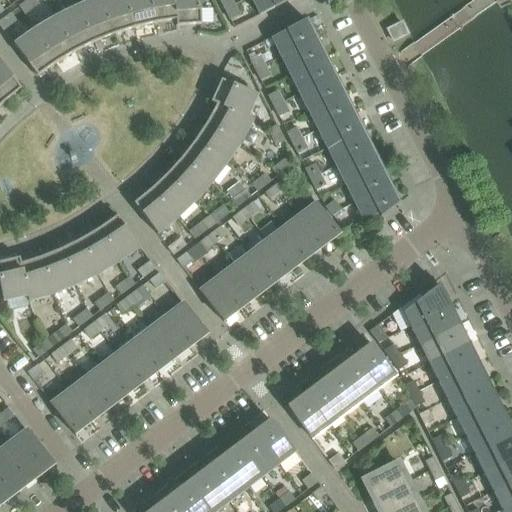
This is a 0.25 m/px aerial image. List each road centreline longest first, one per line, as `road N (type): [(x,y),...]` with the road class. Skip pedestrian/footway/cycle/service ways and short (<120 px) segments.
road 1 (residential): [(87,486),(456,207)]
road 2 (residential): [(353,0),(456,207)]
road 3 (residential): [(0,372),(87,486)]
road 4 (residential): [(511,319),(456,207)]
